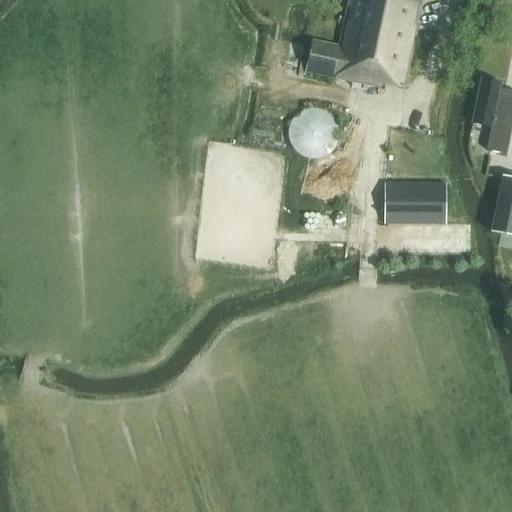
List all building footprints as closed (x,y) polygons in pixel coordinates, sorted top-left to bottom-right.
[(416,24),(420,0),(348,0),(338,48),(311,43),(305,74),(383,90),(384,87),(403,91),(418,24),(416,24)] [(505,117),(508,103),(503,96),(498,95),(500,86),(481,82),(472,125),(491,129),(493,120),(497,121),(505,117)] [(289,127),(288,132),(287,137),(288,143),(290,148),(294,152),(298,156),(302,159),(307,160),(313,161),(318,160),(323,159),(328,156),(332,152),(335,147),(337,142),(338,137),(337,132),(336,126),(333,121),(330,117),(325,114),(320,112),(315,111),(310,111),(304,112),(299,114),(295,118),(292,122),(289,127)] [(511,181),(502,179),(491,234),(501,236),(498,248),(511,250),(511,181)] [(384,185),(384,227),(445,227),(445,185),(384,185)]
